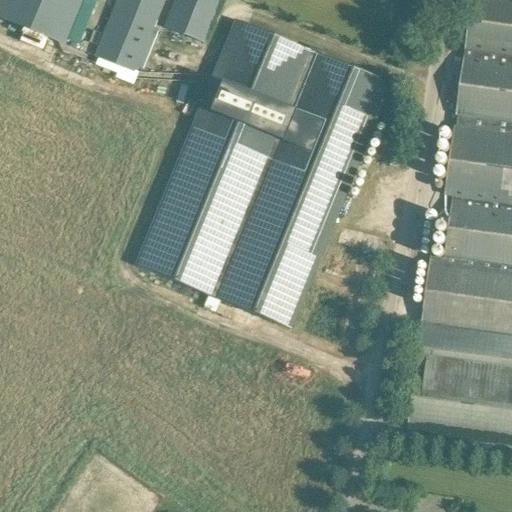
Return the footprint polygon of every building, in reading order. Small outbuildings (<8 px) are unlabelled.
[(0,0),(0,18),(65,45),(83,0),(0,0)] [(117,0),(94,57),(135,73),(164,0),(117,0)] [(174,0),(163,28),(203,44),(220,0),(174,0)] [(511,122),(511,0),(473,0),(458,115),(511,122)] [(190,137),(137,267),(289,329),(345,192),(389,84),(370,75),(271,35),(239,22),(236,21),(192,131),(190,137)] [(433,258),(410,423),(430,426),(511,437),(511,136),(456,129),(447,196),(455,197),(447,259),(433,258)] [(446,511),(448,497),(427,494),(424,511),(446,511)]
